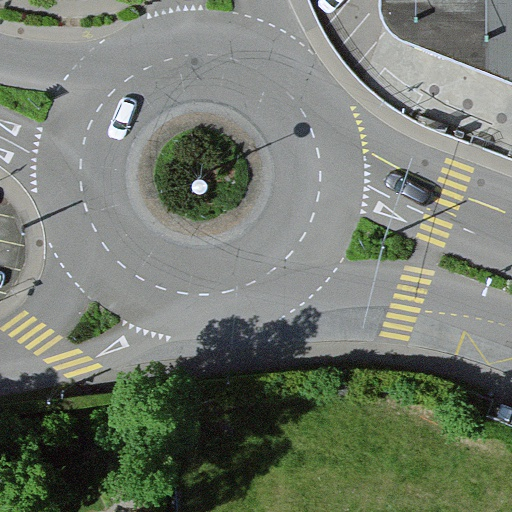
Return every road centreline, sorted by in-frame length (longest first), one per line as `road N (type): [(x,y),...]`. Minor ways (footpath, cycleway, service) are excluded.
road 1 (primary): [(270,265),(411,290),(511,326)]
road 2 (primary): [(511,228),(310,145)]
road 3 (residential): [(163,285),(104,328),(52,350),(0,357)]
road 4 (primary): [(82,180),(106,245),(163,285)]
road 5 (primary): [(270,265),(299,232),(313,190),(310,145)]
road 6 (primary): [(310,145),(276,89),(217,61)]
road 7 (primary): [(122,87),(0,56)]
